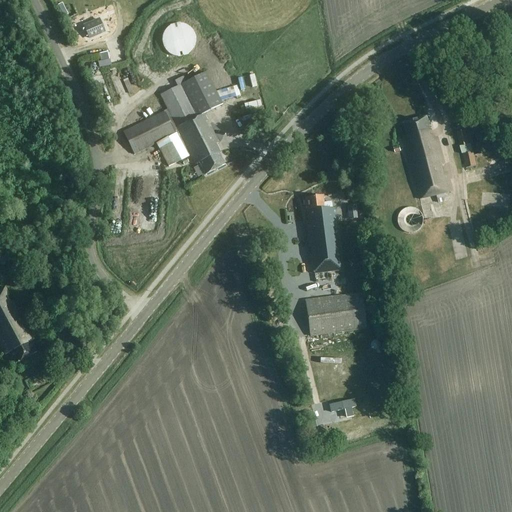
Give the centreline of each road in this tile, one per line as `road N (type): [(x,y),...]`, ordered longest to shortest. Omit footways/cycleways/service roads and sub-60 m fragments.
road 1 (tertiary): [(145,313),(293,137),(343,90),(505,0)]
road 2 (unclassified): [(145,313),(95,270),(92,138),(34,0)]
road 3 (tertiary): [(0,488),(145,313)]
